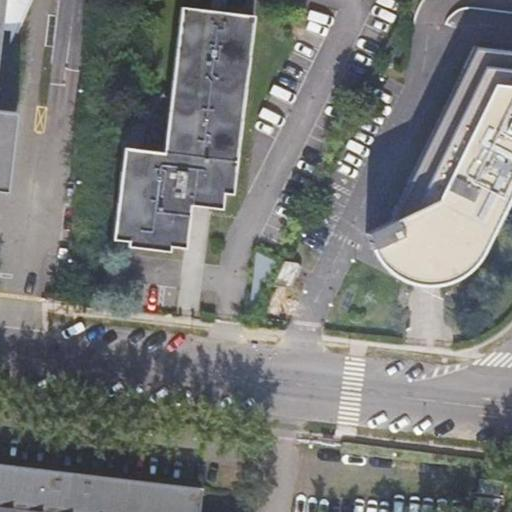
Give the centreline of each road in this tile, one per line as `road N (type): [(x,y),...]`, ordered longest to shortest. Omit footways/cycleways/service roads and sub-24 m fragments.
road 1 (residential): [(0,349),(423,399)]
road 2 (unknown): [(453,0),(436,4),(424,21),(405,135),(456,42),(481,29),(511,31)]
